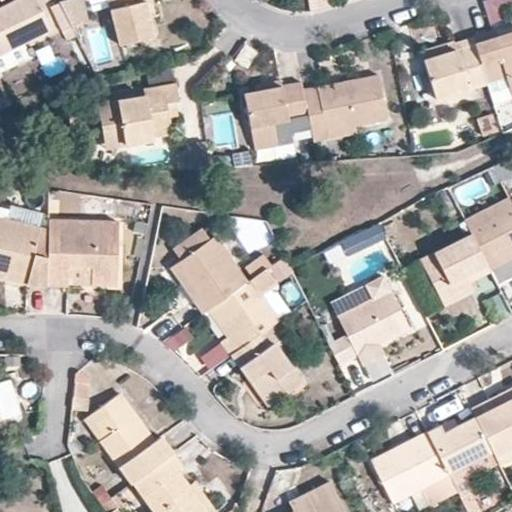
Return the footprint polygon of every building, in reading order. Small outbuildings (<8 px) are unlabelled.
[(0,52),(50,27),(35,0),(12,0),(0,6),(0,52)] [(60,0),(58,1),(71,26),(87,22),(81,0),(60,0)] [(94,0),(97,10),(109,7),(107,0),(94,0)] [(122,0),(107,0),(110,9),(124,7),(122,0)] [(145,0),(122,0),(124,7),(110,9),(119,45),(155,36),(150,18),(145,0)] [(157,16),(152,0),(145,0),(150,18),(157,16)] [(489,23),(511,16),(511,11),(508,0),(494,0),(484,3),(489,23)] [(71,26),(58,1),(50,5),(63,30),(71,26)] [(68,40),(76,36),(71,26),(63,30),(68,40)] [(493,29),(472,36),(474,45),(485,80),(506,74),(511,96),(511,95),(511,31),(495,37),(493,29)] [(474,45),(472,36),(422,52),(424,60),(474,45)] [(466,89),(485,82),(485,80),(474,45),(424,60),(435,98),(466,89)] [(309,127),(312,141),(328,138),(326,130),(353,125),(386,119),(377,76),(301,89),(306,116),(309,127)] [(256,90),(281,85),(279,78),(255,82),(256,90)] [(97,104),(103,130),(123,125),(127,143),(155,137),(153,132),(171,129),(168,114),(165,99),(173,98),(179,97),(175,79),(143,86),(144,94),(97,104)] [(301,89),(300,82),(281,85),(256,90),(243,92),(251,140),(274,136),(272,122),(298,117),(306,116),(301,89)] [(507,83),(488,86),(491,105),(510,101),(507,83)] [(469,101),(466,89),(435,98),(439,110),(469,101)] [(177,113),(173,98),(165,99),(168,114),(177,113)] [(490,115),(474,119),(479,136),(495,131),(490,115)] [(299,129),(309,127),(306,116),(298,117),(299,129)] [(301,139),(299,129),(298,117),(272,122),(274,136),(276,143),(301,139)] [(123,125),(103,130),(107,148),(127,143),(123,125)] [(326,130),(328,138),(355,133),(353,125),(326,130)] [(274,136),(251,140),(253,147),(276,143),(274,136)] [(175,149),(177,167),(208,167),(204,141),(184,143),(184,149),(175,149)] [(511,157),(491,166),(498,179),(499,181),(511,174),(511,157)] [(511,257),(511,206),(507,197),(463,219),(470,232),(488,270),(511,257)] [(0,216),(10,219),(39,226),(42,211),(9,203),(8,208),(0,205),(0,216)] [(46,283),(47,227),(39,226),(10,219),(0,216),(0,276),(25,282),(46,283)] [(47,227),(46,283),(68,284),(68,281),(68,263),(91,264),(91,281),(118,282),(118,219),(47,219),(47,227)] [(361,231),(368,246),(386,236),(378,221),(361,231)] [(173,247),(180,258),(209,237),(201,226),(173,247)] [(361,231),(342,240),(350,256),(368,246),(361,231)] [(467,280),(488,270),(470,232),(433,251),(440,266),(426,274),(434,290),(442,286),(450,301),(473,290),(467,280)] [(170,265),(203,312),(212,305),(247,281),(213,234),(209,237),(180,258),(170,265)] [(440,266),(433,251),(418,258),(426,274),(440,266)] [(246,265),(254,275),(267,266),(272,262),(265,252),(246,265)] [(272,262),(267,266),(278,281),(291,272),(281,256),(272,262)] [(511,275),(511,257),(488,270),(495,284),(511,275)] [(68,263),(68,281),(91,281),(91,264),(68,263)] [(278,281),(267,266),(247,281),(212,305),(231,333),(220,341),(230,354),(280,320),(260,292),(278,281)] [(339,316),(350,336),(360,354),(380,343),(411,327),(384,275),(366,284),(373,299),(341,316),(339,316)] [(293,279),(276,287),(285,308),(302,300),(293,279)] [(333,301),(341,316),(373,299),(366,284),(333,301)] [(442,305),(450,301),(442,286),(434,290),(442,305)] [(280,320),(230,354),(267,405),(301,380),(276,344),(290,335),(280,320)] [(183,326),(172,333),(180,344),(191,336),(183,326)] [(350,336),(330,346),(340,365),(360,354),(350,336)] [(380,343),(360,354),(363,361),(384,351),(380,343)] [(0,383),(0,418),(0,419),(20,413),(10,381),(0,383)] [(73,382),(71,398),(86,400),(88,384),(73,382)] [(511,387),(491,398),(495,406),(511,397),(511,387)] [(103,439),(133,482),(135,480),(175,452),(163,435),(157,439),(124,392),(95,411),(110,433),(103,439)] [(491,398),(469,409),(473,417),(490,451),(494,458),(496,463),(511,455),(511,397),(495,406),(491,398)] [(88,417),(103,439),(110,433),(95,411),(88,417)] [(440,425),(426,432),(447,473),(474,459),(490,451),(473,417),(457,425),(444,432),(440,425)] [(453,418),(440,425),(444,432),(457,425),(453,418)] [(447,473),(426,432),(371,459),(393,501),(447,473)] [(490,451),(474,459),(477,466),(494,458),(490,451)] [(175,452),(135,480),(155,510),(156,511),(209,511),(190,485),(180,469),(185,464),(175,452)] [(301,506),(293,510),(288,511),(343,511),(345,511),(329,479),(296,496),(301,506)] [(196,481),(190,485),(209,511),(215,511),(217,511),(196,481)] [(288,500),(293,510),(301,506),(296,496),(288,500)]
